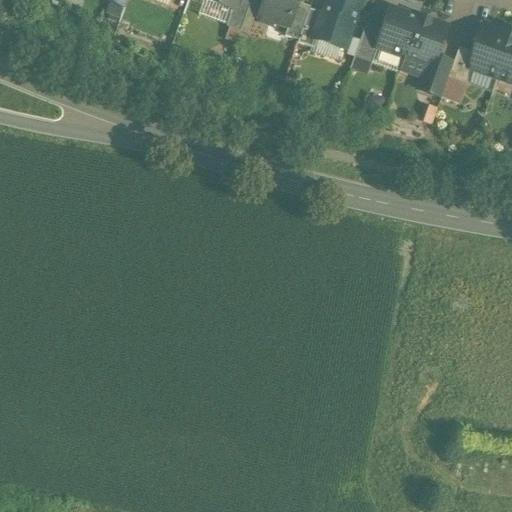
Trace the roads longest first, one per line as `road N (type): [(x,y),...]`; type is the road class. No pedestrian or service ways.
road 1 (residential): [(320,475),(269,490),(213,482),(0,425)]
road 2 (secondary): [(217,160),(511,227)]
road 3 (secondary): [(217,160),(0,74)]
road 4 (secondary): [(0,118),(217,160)]
